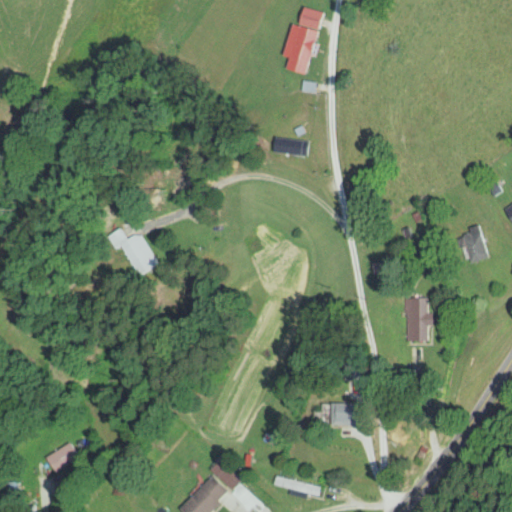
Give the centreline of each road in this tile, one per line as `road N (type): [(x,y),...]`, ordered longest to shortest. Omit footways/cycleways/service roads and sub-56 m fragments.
road 1 (residential): [(379,511),(386,402),(349,151),(363,0)]
road 2 (secondary): [(402,511),(511,362)]
road 3 (residential): [(0,371),(46,426),(50,511)]
